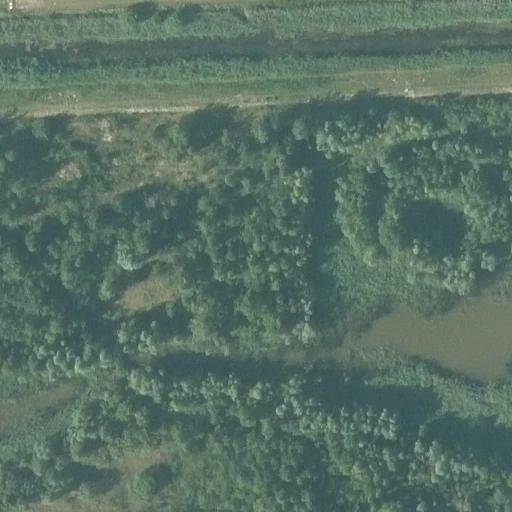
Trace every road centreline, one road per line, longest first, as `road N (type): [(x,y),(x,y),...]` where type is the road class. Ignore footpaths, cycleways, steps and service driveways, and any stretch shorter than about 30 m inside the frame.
road 1 (track): [(0,228),(110,341),(155,413),(322,434),(440,437),(511,452)]
road 2 (track): [(0,113),(511,92)]
